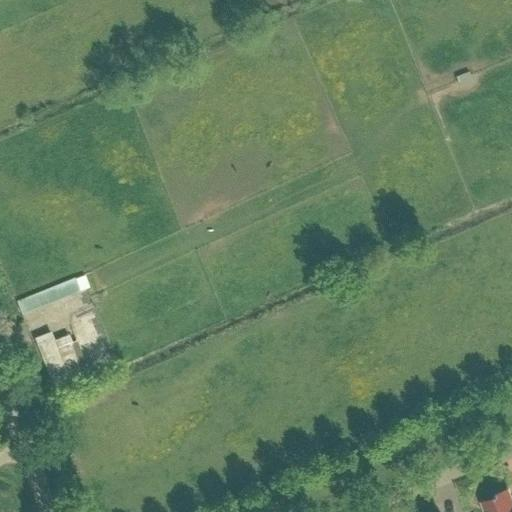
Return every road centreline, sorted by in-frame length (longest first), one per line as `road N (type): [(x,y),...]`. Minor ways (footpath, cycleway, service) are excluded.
road 1 (residential): [(511,451),(378,502)]
road 2 (unclassified): [(48,511),(0,387)]
